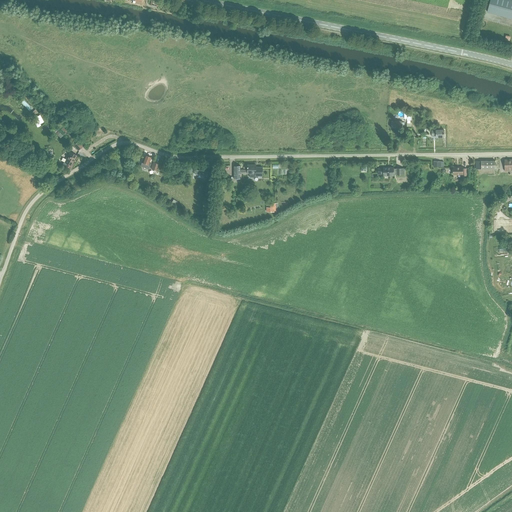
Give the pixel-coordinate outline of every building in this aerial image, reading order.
[(511,19),(511,0),(491,0),(488,13),(511,19)] [(26,96),(21,101),(30,110),(35,105),(26,96)] [(78,150),(83,146),(78,141),(74,146),(78,150)] [(69,169),(77,155),(70,152),(68,155),(66,159),(65,162),(64,163),(63,166),(65,167),(69,169)] [(145,155),(143,162),(142,162),(140,166),(149,170),(151,163),(149,163),(151,158),(145,155)] [(256,165),(247,165),(247,169),(247,173),(250,173),(250,177),(258,177),(258,176),(262,176),(262,168),(258,168),(256,168),(256,165)] [(453,167),(453,174),(462,174),(462,176),(466,176),(466,168),(463,168),(463,167),(453,167)] [(383,168),(377,169),(378,174),(383,174),(383,176),(394,175),(394,174),(396,174),(396,175),(403,175),(403,168),(396,168),(396,169),(394,169),(394,168),(383,168)] [(276,203),(270,203),(271,207),(266,207),(267,212),(276,212),(276,203)]
